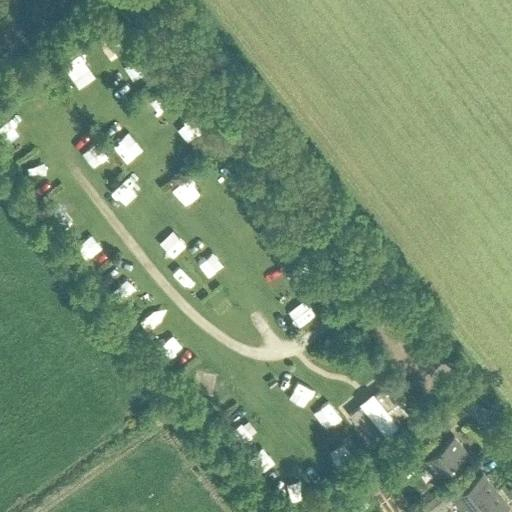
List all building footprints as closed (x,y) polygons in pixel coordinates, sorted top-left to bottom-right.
[(65,81),(81,68),(71,55),(55,68),(65,81)] [(0,144),(12,147),(16,130),(0,126),(0,144)] [(104,143),(116,157),(134,141),(123,128),(104,143)] [(19,170),(30,187),(51,174),(40,157),(19,170)] [(232,171),(224,177),(236,193),(244,186),(232,171)] [(82,253),(99,237),(89,228),(72,243),(82,253)] [(188,264),(199,281),(217,269),(206,252),(188,264)] [(105,260),(95,276),(111,286),(121,271),(105,260)] [(300,294),(282,303),(291,322),(310,312),(300,294)] [(132,314),(153,324),(161,306),(141,296),(132,314)] [(171,353),(183,329),(164,319),(152,343),(171,353)] [(189,368),(187,393),(209,395),(211,370),(189,368)] [(349,413),(373,443),(410,414),(386,384),(349,413)] [(240,450),(253,435),(240,423),(227,438),(240,450)] [(345,434),(330,440),(338,458),(353,452),(345,434)] [(404,473),(413,465),(421,459),(434,477),(467,451),(454,434),(430,453),(422,442),(396,462),(404,473)] [(311,463),(297,467),(303,484),(316,479),(311,463)] [(450,496),(462,511),(466,511),(497,488),(483,471),(450,496)] [(362,510),(376,498),(360,481),(346,493),(362,510)] [(497,488),(466,511),(499,511),(509,504),(497,488)] [(425,511),(432,511),(447,501),(439,491),(421,506),(425,511)]
